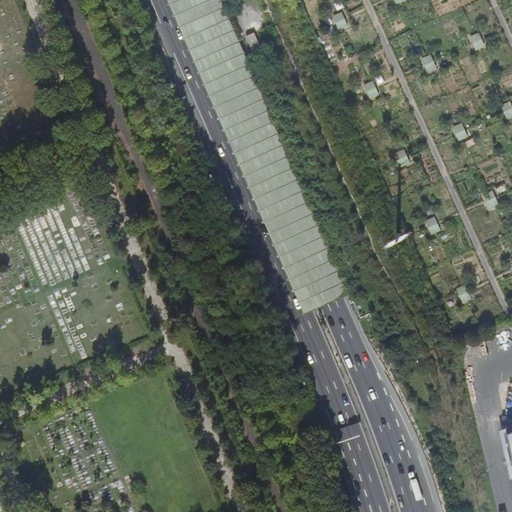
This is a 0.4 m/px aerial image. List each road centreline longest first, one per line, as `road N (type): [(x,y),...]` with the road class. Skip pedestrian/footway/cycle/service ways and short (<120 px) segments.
road 1 (motorway): [(416,511),(200,0)]
road 2 (motorway): [(165,0),(377,511)]
road 3 (track): [(301,85),(432,362),(471,511)]
